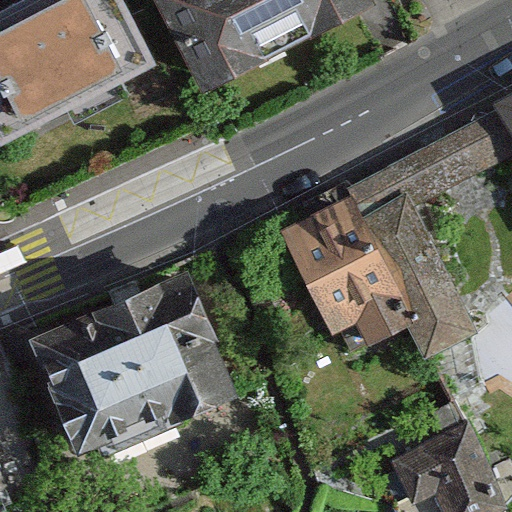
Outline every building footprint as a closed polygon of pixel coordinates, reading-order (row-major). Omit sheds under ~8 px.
[(137,0),(191,100),(370,5),(367,0),(137,0)] [(0,109),(21,98),(0,54),(0,109)] [(348,190),(277,229),(342,347),(414,307),(348,190)] [(192,260),(31,331),(89,462),(250,391),(192,260)] [(460,424),(384,463),(409,511),(483,511),(500,503),(460,424)] [(0,457),(0,494),(14,489),(0,457)]
